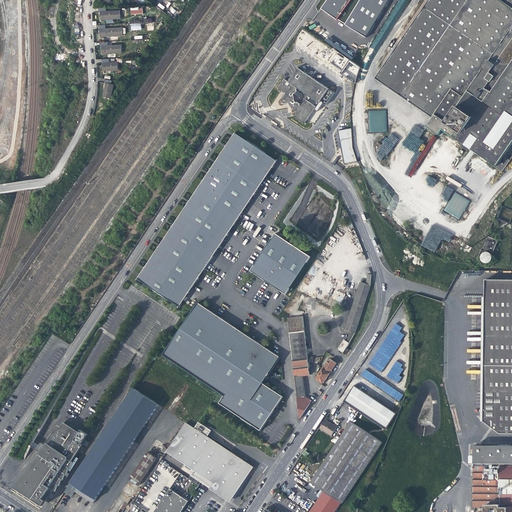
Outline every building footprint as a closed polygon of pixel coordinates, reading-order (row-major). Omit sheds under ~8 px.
[(327,0),(321,9),(337,20),(338,19),(345,24),(344,25),(365,38),(389,0),(327,0)] [(424,0),(372,77),(376,80),(430,0),(424,0)] [(511,0),(430,0),(376,80),(392,91),(433,119),(427,126),(492,171),(497,174),(500,171),(501,172),(511,156),(511,148),(509,146),(511,142),(511,0)] [(101,17),(101,19),(120,19),(119,11),(106,11),(100,11),(101,16),(101,17)] [(100,35),(100,36),(122,36),(122,28),(106,28),(100,28),(100,33),(100,35)] [(102,52),(102,54),(121,53),(121,45),(108,45),(101,45),(102,50),(102,52)] [(117,71),(117,62),(109,62),(103,63),(103,68),(103,69),(103,71),(117,71)] [(314,109),(320,100),(323,102),(322,103),(326,105),(334,92),(297,67),(287,81),(283,78),(277,88),(284,93),(281,98),(282,103),(282,104),(283,104),(286,103),(287,103),(288,104),(291,109),(296,112),(293,116),(304,123),(314,109)] [(102,90),(103,90),(105,83),(111,84),(112,81),(104,79),(102,90)] [(103,92),(102,97),(110,99),(113,85),(111,84),(105,83),(103,90),(103,92)] [(317,111),(322,103),(323,102),(320,100),(314,109),(317,111)] [(369,116),(369,132),(381,132),(381,118),(384,118),(384,131),(386,131),(386,116),(369,116)] [(353,140),(351,128),(337,131),(344,164),(358,162),(353,140)] [(246,140),(235,132),(217,159),(194,192),(178,217),(164,237),(156,250),(149,260),(137,279),(148,286),(151,289),(158,294),(164,297),(168,299),(179,306),(187,294),(192,287),(194,284),(199,277),(207,265),(212,257),(214,254),(220,245),(226,236),(236,220),(242,211),(257,190),(259,187),(273,165),(277,160),(266,153),(262,150),(256,145),(251,142),(246,140)] [(455,192),(443,210),(459,220),(470,201),(455,192)] [(312,257),(275,233),(250,271),(261,278),(282,291),(286,295),(312,257)] [(484,247),(493,251),(498,240),(488,236),(484,247)] [(483,252),(482,253),(481,254),(481,255),(480,256),(481,258),(481,259),(481,260),(482,261),(483,262),(484,263),(485,263),(488,263),(489,262),(491,261),(492,260),(493,258),(493,257),(493,255),(492,254),(492,253),(490,251),(488,251),(487,251),(485,251),(484,251),(483,252)] [(511,278),(487,278),(485,420),(503,432),(511,431),(511,278)] [(345,330),(352,332),(355,333),(370,285),(366,284),(360,282),(357,291),(350,315),(345,330)] [(331,298),(341,302),(345,294),(335,289),(331,298)] [(233,324),(198,301),(163,355),(225,395),(220,402),(262,429),(279,403),(284,394),(263,381),(280,355),(255,338),(233,324)] [(309,375),(307,359),(307,358),(302,316),(288,318),(288,319),(292,360),(299,419),(311,401),(305,396),(302,376),(309,375)] [(382,372),(404,335),(399,332),(402,327),(395,323),(369,365),(382,372)] [(352,332),(346,341),(349,344),(355,333),(352,332)] [(343,353),(349,344),(346,341),(344,340),(337,350),(343,353)] [(325,367),(327,368),(326,371),(322,369),(317,377),(317,380),(323,383),(336,363),(330,359),(325,367)] [(398,375),(404,365),(396,361),(386,376),(398,383),(402,377),(398,375)] [(365,369),(361,375),(399,401),(403,395),(365,369)] [(343,402),(385,430),(396,414),(354,386),(343,402)] [(99,441),(71,483),(95,500),(158,405),(133,388),(99,441)] [(321,428),(333,436),(340,425),(337,423),(335,425),(326,420),(321,428)] [(80,432),(65,422),(62,427),(59,425),(47,441),(48,443),(15,486),(43,505),(88,435),(81,430),(80,432)] [(233,436),(227,432),(222,439),(207,429),(197,422),(170,461),(194,477),(232,502),(258,462),(252,459),(229,443),(233,436)] [(310,483),(342,504),(382,443),(351,422),(310,483)] [(129,480),(138,486),(157,458),(148,452),(129,480)] [(511,511),(511,460),(510,460),(510,454),(474,455),(474,508),(486,508),(485,511),(511,511)] [(130,497),(138,486),(129,480),(122,491),(130,497)] [(83,497),(86,493),(71,483),(65,492),(71,496),(73,493),(75,491),(83,497)] [(181,511),(189,501),(171,488),(154,511),(181,511)] [(334,511),(340,504),(324,492),(310,511),(334,511)]
